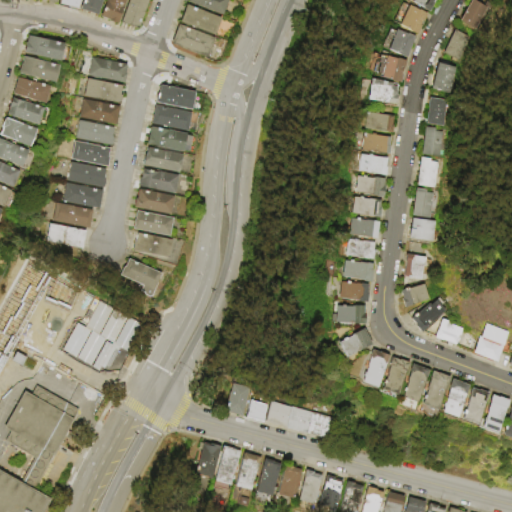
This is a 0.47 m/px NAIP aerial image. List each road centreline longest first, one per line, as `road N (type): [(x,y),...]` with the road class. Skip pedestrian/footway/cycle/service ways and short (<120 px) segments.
road 1 (residential): [(511,385),(398,341),(384,318),(413,87),(451,0)]
road 2 (tertiary): [(511,505),(162,404)]
road 3 (residential): [(167,0),(139,83),(107,245)]
road 4 (residential): [(234,88),(79,26),(14,14)]
road 5 (secondary): [(162,404),(213,308),(232,246)]
road 6 (secondary): [(209,242),(192,299),(141,392)]
road 7 (secondary): [(234,88),(209,242)]
road 8 (secondary): [(141,392),(77,511)]
road 9 (secondary): [(104,511),(162,404)]
